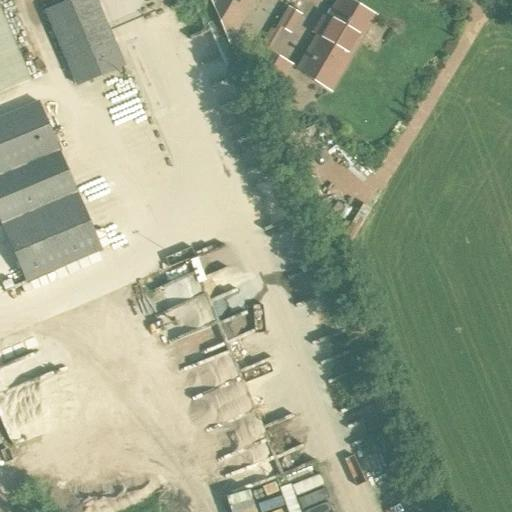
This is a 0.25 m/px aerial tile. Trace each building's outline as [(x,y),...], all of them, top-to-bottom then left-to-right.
[(76,87),(126,66),(98,0),(68,0),(44,11),(76,87)] [(209,0),(229,44),(254,0),(209,0)] [(374,16),(347,0),(338,0),(334,9),(329,8),(326,14),(329,17),(297,71),(331,90),(374,16)] [(0,93),(31,80),(0,6),(0,93)] [(299,9),(290,30),(300,34),(309,14),(299,9)] [(259,47),(247,67),(279,86),(291,65),(259,47)] [(0,222),(26,283),(103,251),(39,101),(0,116),(0,222)] [(259,326),(256,309),(234,313),(237,330),(259,326)] [(241,332),(245,357),(256,355),(252,331),(241,332)] [(305,492),(328,484),(322,467),(299,475),(305,492)] [(367,511),(430,511),(420,486),(365,507),(367,511)] [(309,504),(311,511),(337,511),(331,496),(309,504)]
